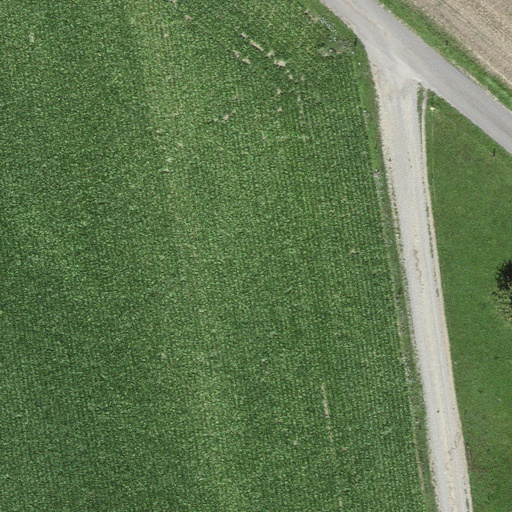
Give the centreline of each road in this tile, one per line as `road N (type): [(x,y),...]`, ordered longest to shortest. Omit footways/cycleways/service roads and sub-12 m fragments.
road 1 (track): [(458,511),(395,86),(399,24)]
road 2 (unclassified): [(511,118),(368,0)]
